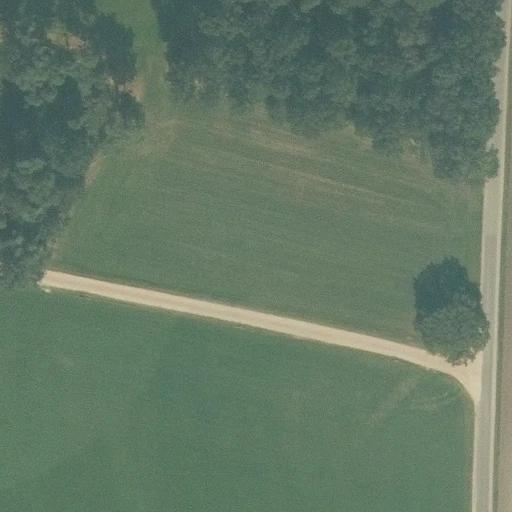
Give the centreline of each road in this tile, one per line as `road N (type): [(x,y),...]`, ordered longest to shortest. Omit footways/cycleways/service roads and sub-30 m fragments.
road 1 (unclassified): [(485,511),(505,0)]
road 2 (track): [(0,263),(487,364)]
